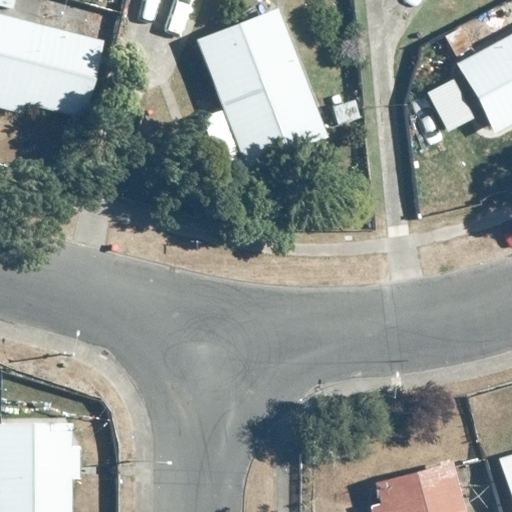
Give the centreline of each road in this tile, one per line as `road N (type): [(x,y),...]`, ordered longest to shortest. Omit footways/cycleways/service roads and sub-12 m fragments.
road 1 (residential): [(204,327),(303,341),(400,329),(511,299)]
road 2 (residential): [(0,276),(204,327)]
road 3 (residential): [(204,327),(197,511)]
